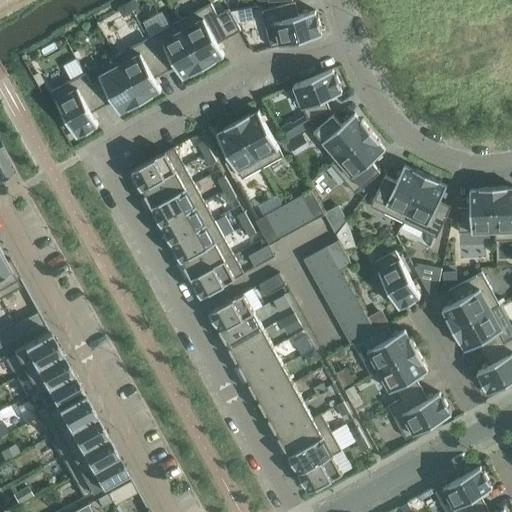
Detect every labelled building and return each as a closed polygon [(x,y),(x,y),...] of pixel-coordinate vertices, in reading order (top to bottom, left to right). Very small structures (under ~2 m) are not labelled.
[(135,0),(132,0),(128,3),(132,10),(139,6),(135,0)] [(262,10),(272,47),(322,34),(321,32),(320,29),(322,28),(318,15),(317,15),(316,12),(315,10),(304,13),(299,15),(295,2),(262,10)] [(211,3),(178,21),(203,68),(217,60),(216,59),(224,54),(218,42),(241,30),(229,8),(218,14),(211,3)] [(164,10),(144,19),(151,33),(171,24),(164,10)] [(178,21),(146,38),(165,72),(176,65),(183,77),(191,73),(192,74),(203,68),(178,21)] [(146,38),(115,56),(120,64),(141,102),(154,95),(153,93),(161,89),(155,77),(165,72),(146,38)] [(102,79),(92,84),(103,106),(113,100),(120,112),(128,107),(129,109),(141,102),(120,64),(100,75),(102,79)] [(294,84),(294,86),(295,86),(302,105),(302,106),(303,107),(308,119),(331,110),(326,98),(336,94),(342,91),(341,90),(340,87),(342,86),(336,73),(335,74),(333,70),(334,70),(333,69),(294,84)] [(52,90),(77,136),(81,133),(82,134),(94,128),(94,126),(98,124),(92,112),(103,106),(92,84),(85,72),(52,90)] [(250,113),(236,121),(261,168),(284,155),(264,121),(265,121),(262,116),(259,110),(251,115),(250,113)] [(333,114),(314,130),(323,140),(324,141),(338,158),(371,130),(362,119),(361,120),(356,114),(355,113),(350,117),(346,121),(342,124),(333,114)] [(307,118),(294,126),(301,136),(314,128),(307,118)] [(261,168),(236,121),(225,127),(225,129),(219,132),(217,133),(220,139),(242,178),(261,168)] [(338,158),(331,165),(346,183),(355,193),(362,186),(381,170),(372,160),(376,157),(381,153),(386,149),(384,147),(384,148),(380,142),(381,141),(371,130),(338,158)] [(304,136),(290,145),(298,157),(312,148),(304,136)] [(0,140),(0,175),(15,167),(0,140)] [(198,144),(204,154),(211,150),(205,140),(198,144)] [(135,176),(142,188),(185,165),(175,146),(133,169),(137,175),(135,176)] [(211,150),(204,154),(210,165),(217,161),(211,150)] [(145,194),(152,206),(195,183),(185,165),(142,188),(143,189),(144,188),(147,193),(145,194)] [(385,175),(370,206),(404,221),(427,173),(414,167),(413,169),(406,165),(405,165),(402,170),(399,175),(397,180),(385,175)] [(427,173),(404,221),(437,237),(452,206),(440,201),(442,196),(445,191),(447,185),(446,184),(439,181),(440,180),(427,173)] [(218,180),(224,190),(231,186),(225,176),(218,180)] [(155,212),(162,224),(205,201),(195,183),(152,206),(152,207),(154,206),(156,211),(155,212)] [(231,186),(224,190),(229,200),(236,197),(231,186)] [(508,186),(494,187),(496,240),(511,239),(511,187),(508,188),(508,186)] [(471,207),(458,208),(459,232),(472,232),(474,231),(495,230),(495,240),(496,240),(494,187),(479,188),(479,189),(472,189),(470,189),(470,196),(471,207)] [(311,189),(300,195),(313,220),(325,213),(311,189)] [(300,195),(289,201),(302,226),(313,220),(300,195)] [(165,230),(172,242),(214,218),(205,201),(162,224),(162,225),(164,224),(166,229),(165,230)] [(289,201),(278,207),(292,232),(302,226),(289,201)] [(278,207),(267,213),(281,238),(292,232),(278,207)] [(238,215),(243,226),(250,222),(245,211),(238,215)] [(335,215),(345,244),(356,240),(346,212),(335,215)] [(281,238),(267,213),(256,220),(269,244),(270,244),(281,238)] [(172,242),(172,243),(174,242),(176,247),(175,247),(182,260),(224,236),(214,218),(172,242)] [(250,222),(243,226),(249,236),(256,232),(250,222)] [(182,260),(182,261),(183,260),(186,264),(185,265),(191,278),(234,254),(224,236),(182,260)] [(339,239),(328,245),(333,256),(339,266),(341,270),(342,270),(353,264),(339,239)] [(269,244),(249,255),(255,267),(276,255),(270,244),(269,244)] [(304,258),(310,269),(333,256),(328,245),(304,258)] [(0,248),(0,297),(21,286),(16,277),(19,276),(10,258),(6,260),(0,248)] [(416,297),(421,295),(417,289),(418,289),(415,284),(396,250),(374,262),(385,281),(377,284),(386,300),(393,296),(399,307),(404,304),(404,306),(417,299),(416,297)] [(234,254),(191,278),(192,278),(193,278),(196,282),(194,283),(202,296),(244,273),(234,254)] [(333,256),(310,269),(316,279),(339,266),(333,256)] [(316,279),(322,290),(346,277),(342,270),(341,270),(339,266),(316,279)] [(455,269),(444,270),(444,284),(456,278),(455,269)] [(500,304),(500,303),(482,271),(448,290),(455,301),(443,308),(448,316),(446,317),(454,330),(492,309),(500,304)] [(259,283),(266,295),(286,284),(280,272),(259,283)] [(322,290),(328,301),(352,287),(346,277),(322,290)] [(328,301),(333,312),(358,298),(352,287),(328,301)] [(220,329),(220,330),(254,311),(244,292),(210,311),(217,324),(218,323),(221,328),(220,329)] [(285,294),(274,300),(280,311),(291,305),(285,294)] [(333,312),(339,322),(364,309),(358,298),(333,312)] [(339,322),(345,333),(370,319),(364,309),(339,322)] [(503,329),(492,309),(454,330),(460,342),(462,341),(466,349),(478,343),(483,352),(505,341),(499,331),(503,329)] [(21,336),(45,323),(39,311),(15,324),(21,336)] [(229,347),(230,347),(264,328),(254,311),(220,330),(227,342),(228,341),(231,346),(229,347)] [(294,312),(280,320),(287,334),(302,326),(294,312)] [(345,333),(351,344),(353,342),(376,330),(370,319),(345,333)] [(418,350),(418,349),(411,336),(409,337),(405,329),(393,335),(387,324),(376,330),(353,342),(371,375),(380,371),(418,350)] [(15,327),(3,333),(8,342),(20,335),(15,327)] [(239,364),(240,365),(274,346),(264,328),(230,347),(237,360),(238,359),(241,364),(239,364)] [(61,351),(61,350),(50,330),(13,350),(25,371),(61,351)] [(308,335),(298,341),(304,352),(314,347),(308,335)] [(511,336),(505,341),(483,352),(490,364),(478,371),(480,375),(479,376),(486,388),(487,388),(490,392),(511,379),(511,336)] [(249,382),(250,383),(284,364),(274,346),(240,365),(247,378),(248,377),(251,382),(249,382)] [(314,348),(304,353),(307,360),(313,362),(320,358),(314,348)] [(394,389),(400,399),(421,387),(416,377),(428,370),(423,362),(425,361),(418,350),(380,371),(391,391),(394,389)] [(61,351),(25,371),(35,390),(27,395),(27,396),(72,371),(61,351)] [(259,400),(260,401),(294,382),(284,364),(250,383),(256,396),(258,395),(260,399),(259,400)] [(72,371),(27,396),(38,415),(83,391),(72,371)] [(324,380),(314,386),(317,392),(327,387),(328,386),(324,380)] [(269,418),(269,419),(304,400),(294,382),(260,401),(266,413),(268,413),(270,417),(269,418)] [(338,393),(333,384),(328,386),(327,387),(332,397),(338,393)] [(421,387),(400,399),(388,405),(406,438),(451,413),(449,409),(450,408),(444,396),(442,396),(440,392),(428,398),(421,387)] [(83,391),(38,415),(49,435),(94,411),(83,391)] [(279,436),(279,437),(322,413),(321,412),(313,417),(304,400),(269,419),(276,431),(278,431),(280,435),(279,436)] [(349,412),(344,401),(337,405),(342,416),(349,412)] [(94,411),(49,435),(60,455),(105,431),(94,411)] [(289,454),(289,455),(332,431),(322,413),(279,437),(286,449),(287,448),(290,453),(289,454)] [(351,430),(357,441),(364,437),(358,426),(351,430)] [(105,431),(60,455),(71,475),(116,451),(105,431)] [(299,472),(342,449),(332,431),(289,455),(296,467),(297,466),(300,471),(299,472)] [(364,437),(357,441),(362,451),(369,447),(364,437)] [(16,443),(1,451),(5,458),(20,451),(16,443)] [(342,449),(299,472),(306,485),(307,484),(311,490),(343,472),(334,454),(342,450),(342,449)] [(116,451),(71,475),(83,496),(128,471),(116,451)] [(441,488),(435,491),(446,511),(473,511),(486,505),(481,494),(482,493),(487,491),(492,487),(491,486),(490,483),(491,482),(484,470),(483,471),(481,468),(481,467),(480,466),(441,488)] [(132,479),(107,492),(112,501),(114,504),(138,491),(132,479)] [(27,485),(12,494),(18,504),(33,496),(27,485)] [(413,511),(408,502),(401,506),(404,511),(413,511)]
